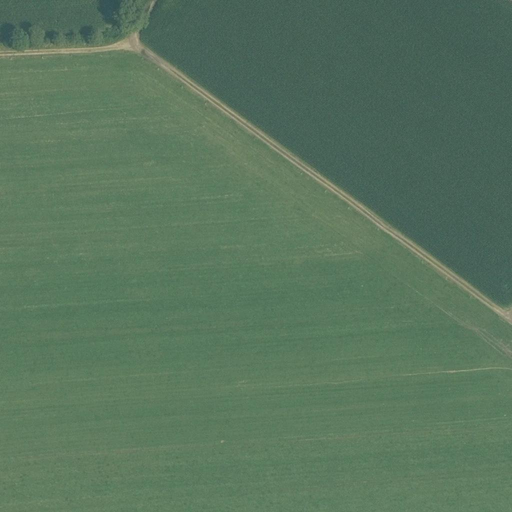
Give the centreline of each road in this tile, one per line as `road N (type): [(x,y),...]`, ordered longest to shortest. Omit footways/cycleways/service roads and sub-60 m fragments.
road 1 (track): [(511,321),(130,43)]
road 2 (track): [(130,43),(0,52)]
